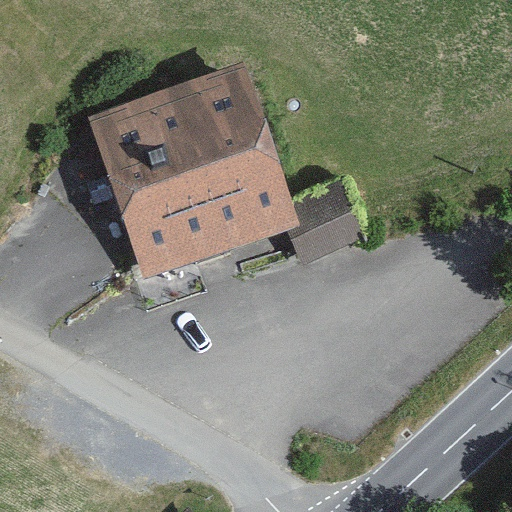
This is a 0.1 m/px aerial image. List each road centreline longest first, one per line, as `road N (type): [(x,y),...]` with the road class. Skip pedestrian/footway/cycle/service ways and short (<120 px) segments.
road 1 (unclassified): [(282,511),(240,474),(0,332)]
road 2 (secondary): [(511,390),(380,511)]
